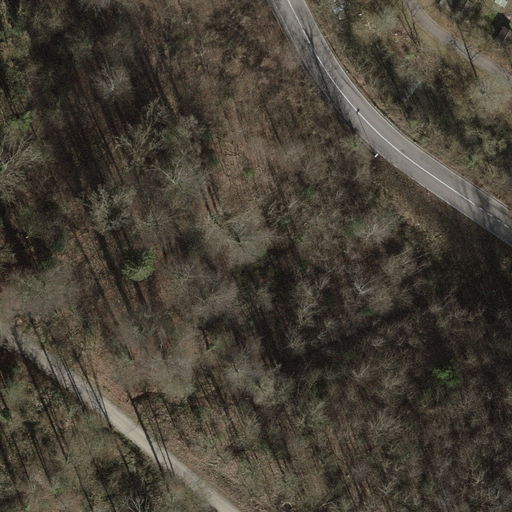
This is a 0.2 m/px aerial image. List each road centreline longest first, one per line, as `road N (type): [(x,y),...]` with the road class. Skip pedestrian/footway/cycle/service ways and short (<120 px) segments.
road 1 (unclassified): [(284,0),(362,118),(511,232)]
road 2 (track): [(0,334),(234,511)]
